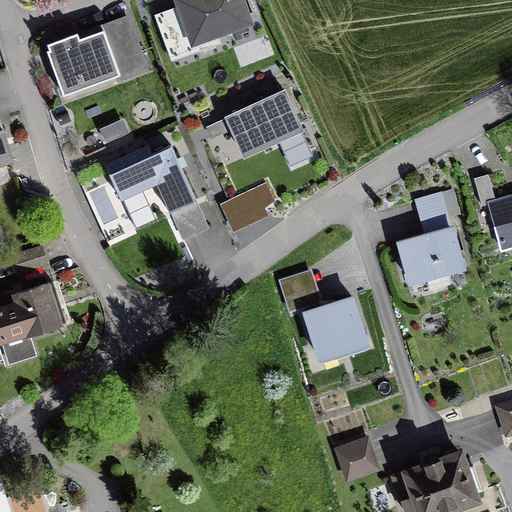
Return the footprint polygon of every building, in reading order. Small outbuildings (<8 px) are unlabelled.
[(175,0),(176,3),(154,10),(172,59),(221,42),(218,32),(253,19),(246,0),(175,0)] [(78,27),(47,38),(49,43),(46,44),(64,92),(115,73),(118,79),(148,68),(128,12),(95,24),(96,26),(80,32),(78,27)] [(287,83),(224,110),(226,114),(205,123),(211,137),(232,128),(242,152),(305,125),(287,83)] [(130,130),(123,116),(100,126),(106,140),(130,130)] [(2,125),(0,117),(0,164),(14,161),(4,125),(2,125)] [(171,140),(108,168),(121,198),(123,197),(136,227),(157,217),(142,186),(156,180),(183,238),(210,226),(183,166),(187,164),(182,154),(178,156),(171,140)] [(487,198),(495,196),(488,172),(474,176),(482,204),(488,203),(487,198)] [(275,201),(266,180),(219,202),(233,231),(269,214),(265,206),(275,201)] [(414,197),(423,228),(451,221),(450,216),(460,214),(453,188),(442,191),(442,190),(414,197)] [(511,191),(495,196),(487,198),(488,203),(501,248),(511,244),(511,191)] [(466,265),(454,220),(451,221),(423,228),(397,235),(409,280),(426,276),(430,288),(450,282),(447,270),(466,265)] [(16,273),(49,263),(42,243),(10,253),(16,273)] [(312,267),(278,277),(288,310),(301,305),(322,299),(312,267)] [(0,300),(0,335),(2,340),(8,362),(37,353),(31,332),(67,321),(54,275),(11,288),(14,297),(0,300)] [(370,340),(353,289),(322,299),(301,305),(318,357),(322,356),(323,360),(324,360),(328,370),(340,366),(337,355),(367,346),(365,342),(370,340)] [(511,396),(495,403),(505,435),(511,432),(511,396)] [(334,445),(347,479),(382,467),(369,432),(334,445)] [(430,511),(482,494),(463,441),(400,462),(403,470),(390,475),(399,503),(403,502),(406,511),(430,511)]
